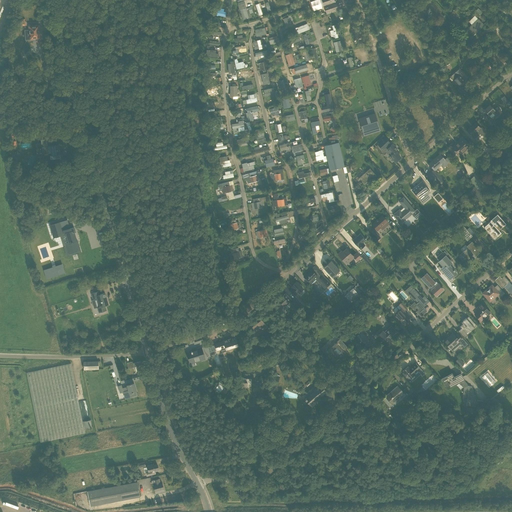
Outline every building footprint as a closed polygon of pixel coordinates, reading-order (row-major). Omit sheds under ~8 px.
[(241,19),(242,19),(248,17),(244,1),(243,0),(238,0),(237,1),(237,3),(238,9),(237,9),(238,13),(239,12),(241,19)] [(321,0),(322,1),(324,6),(327,14),(345,8),(344,5),(348,4),(350,1),(350,0),(349,0),(343,2),(341,0),(321,0)] [(258,3),(252,5),(255,12),(260,10),(258,3)] [(225,12),(222,11),(222,9),(214,7),(212,13),(218,15),(224,16),(225,12)] [(454,10),(449,15),(458,23),(463,18),(454,10)] [(353,11),(347,13),(349,20),(355,18),(353,11)] [(472,25),(467,29),(473,36),(477,32),(479,30),(484,25),(477,18),(480,15),(475,11),(473,14),(474,15),(469,21),(472,25)] [(296,30),(297,34),(309,29),(307,24),(297,27),(298,30),(296,30)] [(341,34),(347,32),(344,24),(338,26),(341,34)] [(29,30),(25,31),(25,40),(35,39),(35,40),(40,40),(40,38),(39,25),(32,26),(32,25),(29,25),(29,30)] [(334,38),(338,37),(335,25),(331,26),(333,30),(329,31),(331,36),(334,35),(334,38)] [(353,30),(356,38),(361,37),(360,31),(362,31),(360,25),(355,26),(353,27),(354,30),(353,30)] [(254,30),(256,36),(266,34),(264,28),(261,28),(254,30)] [(301,40),(299,36),(287,40),(289,45),(294,43),(294,44),(301,42),(300,41),(301,40)] [(259,48),(259,49),(262,49),(262,48),(264,48),(263,40),(260,41),(260,40),(254,41),(255,49),(259,48)] [(347,49),(353,47),(350,40),(344,42),(347,49)] [(336,52),(342,51),(339,41),(333,42),(336,52)] [(291,53),(285,55),(288,66),(295,64),(291,53)] [(333,55),(334,56),(328,58),(329,64),(337,62),(338,65),(341,65),(340,61),(339,61),(338,55),(337,55),(337,54),(333,55)] [(234,61),(236,69),(244,67),(242,61),(237,62),(237,60),(234,61)] [(307,64),(294,67),(294,68),(295,73),(296,74),(308,70),(307,64)] [(456,71),(450,77),(451,78),(453,80),(452,81),(457,87),(464,81),(467,78),(462,72),(460,75),(456,71)] [(206,73),(207,76),(207,82),(203,82),(203,86),(211,85),(210,76),(216,76),(216,73),(206,73)] [(260,74),(263,85),(269,83),(267,73),(260,74)] [(308,75),(301,77),(304,87),(308,86),(310,85),(311,85),(308,75)] [(296,87),(298,87),(298,88),(303,86),(301,78),(294,80),(296,87)] [(230,93),(230,97),(233,96),(238,96),(237,86),(235,86),(235,84),(232,84),(232,86),(230,86),(230,93)] [(327,106),(321,107),(322,112),(334,110),(332,104),(330,93),(324,95),(327,106)] [(490,105),(484,110),(489,115),(492,113),(494,115),(496,117),(502,112),(497,107),(494,110),(490,105)] [(247,113),(246,113),(247,120),(249,120),(249,121),(253,120),(252,116),(257,115),(257,111),(259,110),(258,106),(247,109),(247,113)] [(271,115),(273,115),(274,115),(279,113),(277,107),(269,109),(271,115)] [(375,113),(358,118),(364,136),(380,131),(375,113)] [(335,115),(323,117),(324,122),(330,121),(332,120),(332,123),(333,127),(336,127),(337,126),(335,117),(335,115)] [(238,123),(232,124),(233,132),(239,132),(239,131),(238,127),(243,126),(243,123),(243,122),(243,120),(238,121),(238,123)] [(320,121),(310,122),(313,134),(317,133),(315,126),(320,125),(320,121)] [(476,123),(468,130),(472,134),(471,134),(474,138),(480,134),(482,135),(486,132),(482,127),(481,128),(476,123)] [(260,132),(256,134),(257,137),(257,140),(256,140),(257,143),(265,141),(263,132),(260,132)] [(452,147),(460,156),(466,150),(471,146),(463,137),(455,144),(452,147)] [(390,156),(396,162),(398,160),(399,161),(401,159),(400,158),(401,157),(396,151),(397,150),(392,144),(390,146),(388,144),(390,143),(385,138),(378,144),(383,149),(386,146),(388,148),(387,149),(392,154),(390,156)] [(493,138),(489,143),(493,147),(498,142),(493,138)] [(42,143),(36,144),(37,154),(51,152),(52,155),(50,155),(50,159),(60,158),(59,145),(48,146),(47,139),(41,140),(42,143)] [(212,147),(213,151),(226,148),(225,141),(215,143),(216,147),(212,147)] [(339,142),(324,146),(326,156),(328,161),(330,170),(345,167),(339,142)] [(286,143),(279,145),(281,151),(285,150),(286,152),(290,150),(288,143),(286,143)] [(291,147),(292,153),(302,150),(301,144),(291,147)] [(316,157),(317,161),(323,159),(324,162),(327,161),(326,156),(324,156),(322,150),(318,151),(319,151),(320,156),(316,157)] [(303,154),(296,156),(298,165),(302,164),(300,159),(304,158),(303,154)] [(429,164),(434,169),(435,171),(441,166),(443,168),(451,161),(447,157),(445,159),(440,154),(429,164)] [(264,160),(266,167),(275,165),(273,158),(271,158),(270,155),(266,156),(267,160),(264,160)] [(253,165),(248,166),(247,162),(242,164),(244,172),(254,169),(253,165)] [(376,175),(370,168),(359,178),(364,184),(368,181),(367,180),(369,178),(371,180),(376,175)] [(272,174),(270,174),(270,181),(271,181),(283,179),(283,175),(282,169),(273,170),(274,174),(272,174)] [(249,177),(246,177),(248,183),(259,180),(257,175),(261,174),(260,171),(256,172),(256,171),(248,173),(249,177)] [(435,178),(430,172),(426,176),(431,182),(435,178)] [(475,176),(470,181),(475,186),(480,192),(485,187),(475,176)] [(228,182),(218,184),(219,189),(222,189),(223,193),(233,191),(232,184),(229,185),(228,182)] [(425,196),(430,192),(421,182),(412,190),(416,195),(420,200),(425,196)] [(479,192),(474,187),(469,192),(473,197),(479,192)] [(331,192),(321,195),(321,198),(327,197),(327,200),(328,199),(329,202),(334,201),(332,192),(331,192)] [(438,193),(434,197),(439,203),(443,199),(438,193)] [(273,200),(272,201),(273,207),(286,205),(286,200),(286,198),(284,198),(278,198),(277,194),(273,194),(273,199),(273,200)] [(399,209),(393,214),(401,223),(411,214),(415,211),(419,216),(422,214),(417,209),(415,211),(403,197),(399,201),(405,209),(401,212),(399,209)] [(253,203),(251,203),(252,210),(255,209),(262,207),(261,201),(261,198),(253,199),(253,203)] [(511,207),(511,206),(506,201),(503,204),(509,210),(511,207)] [(282,216),(274,218),(276,225),(279,224),(279,223),(286,221),(285,219),(288,218),(286,212),(281,214),(282,216)] [(492,223),(486,229),(487,231),(495,239),(501,233),(498,230),(502,226),(503,226),(505,224),(505,223),(497,214),(490,221),(490,222),(492,223)] [(377,220),(372,224),(377,230),(380,227),(382,230),(390,224),(389,223),(387,221),(382,215),(377,220),(377,219),(376,220),(377,220)] [(75,231),(74,227),(62,231),(60,222),(50,225),(54,237),(66,234),(69,243),(76,240),(74,232),(75,231)] [(263,230),(256,232),(255,232),(256,238),(259,238),(259,237),(267,235),(266,229),(265,225),(262,225),(263,230)] [(310,231),(312,233),(311,233),(314,236),(324,228),(321,225),(316,230),(314,228),(310,231)] [(463,225),(458,230),(467,240),(470,243),(472,241),(469,238),(472,235),(467,229),(463,225)] [(375,231),(372,235),(377,240),(380,237),(375,231)] [(353,241),(358,247),(360,249),(365,245),(363,243),(366,240),(360,234),(357,236),(357,237),(353,240),(353,241)] [(481,252),(472,241),(470,243),(467,245),(468,247),(460,255),(466,261),(467,260),(474,254),(476,256),(481,252)] [(241,251),(239,251),(238,248),(233,249),(232,247),(230,247),(233,259),(240,257),(243,256),(241,251)] [(337,254),(346,265),(349,262),(348,261),(349,260),(349,259),(352,256),(346,249),(341,253),(340,252),(337,254)] [(357,252),(352,256),(353,257),(354,258),(354,259),(357,262),(362,258),(360,256),(359,255),(357,252)] [(449,264),(451,262),(445,255),(447,254),(444,252),(443,253),(442,252),(436,257),(439,261),(438,262),(444,268),(442,270),(450,279),(456,273),(455,271),(454,270),(449,264)] [(412,253),(403,261),(407,266),(416,259),(416,258),(412,253)] [(323,267),(332,277),(339,270),(331,261),(323,267)] [(306,274),(303,276),(309,282),(312,285),(317,281),(323,288),(325,289),(327,287),(319,279),(320,278),(317,275),(311,269),(310,268),(308,271),(308,272),(306,274)] [(426,274),(421,279),(436,296),(444,289),(442,287),(441,286),(439,284),(436,286),(426,274)] [(330,284),(328,282),(323,275),(320,278),(319,279),(327,287),(330,284)] [(499,276),(495,280),(502,288),(509,282),(504,276),(501,278),(499,276)] [(298,294),(303,289),(302,288),(302,287),(302,286),(300,284),(299,285),(296,282),(292,286),(293,287),(289,290),(295,296),(297,294),(298,294)] [(486,291),(483,294),(488,300),(490,298),(492,300),(499,294),(500,295),(503,292),(497,285),(494,287),(492,285),(491,287),(489,288),(487,289),(486,290),(486,291)] [(353,287),(345,295),(351,302),(359,294),(353,287)] [(411,293),(409,294),(414,300),(415,299),(416,298),(419,302),(418,303),(416,304),(413,307),(416,311),(418,313),(419,314),(420,314),(421,316),(425,312),(424,311),(426,309),(422,305),(426,302),(425,302),(414,290),(410,293),(411,293)] [(98,291),(91,293),(93,300),(97,299),(100,307),(98,307),(99,312),(106,310),(105,306),(108,305),(105,293),(99,295),(98,291)] [(379,297),(373,291),(370,295),(375,300),(379,297)] [(287,302),(288,303),(292,300),(286,293),(283,296),(282,295),(275,302),(281,308),(287,302)] [(304,305),(296,297),(293,301),(300,309),(304,305)] [(398,312),(396,314),(396,315),(397,315),(396,316),(403,324),(406,321),(407,322),(409,321),(409,320),(408,319),(411,317),(405,311),(408,308),(402,301),(399,305),(397,307),(400,310),(398,312)] [(476,313),(474,314),(480,321),(485,317),(484,316),(489,311),(482,304),(476,309),(478,311),(476,313)] [(466,335),(472,330),(475,327),(474,326),(476,325),(469,316),(466,318),(463,320),(463,321),(464,322),(462,323),(463,324),(460,327),(460,328),(461,329),(458,331),(464,339),(467,336),(466,335)] [(253,322),(249,324),(254,330),(250,333),(254,338),(258,335),(261,333),(260,332),(267,327),(260,317),(259,317),(254,321),(255,322),(254,323),(253,322)] [(378,335),(381,337),(381,338),(387,345),(392,340),(390,339),(398,333),(391,325),(384,332),(383,330),(378,335)] [(361,332),(357,336),(363,343),(368,338),(361,332)] [(450,337),(444,342),(451,349),(460,341),(463,339),(457,333),(456,334),(455,335),(452,333),(450,335),(449,336),(450,337)] [(224,341),(215,344),(217,351),(221,349),(222,353),(228,351),(227,349),(233,347),(233,349),(239,347),(237,341),(236,341),(235,337),(224,340),(224,341)] [(329,349),(325,352),(337,366),(346,358),(347,359),(348,358),(353,354),(340,339),(329,349)] [(284,347),(281,347),(281,350),(282,352),(278,353),(278,357),(282,356),(282,359),(290,358),(289,355),(288,349),(286,349),(286,347),(284,347)] [(187,354),(190,365),(205,360),(204,358),(201,348),(196,349),(196,350),(193,352),(192,351),(191,351),(191,352),(187,354)] [(459,358),(455,362),(460,367),(464,364),(459,358)] [(98,361),(83,361),(84,369),(99,369),(98,361)] [(132,361),(127,362),(128,369),(133,367),(136,367),(137,371),(143,370),(141,361),(132,363),(132,361)] [(408,366),(403,371),(410,379),(410,378),(415,374),(414,373),(417,370),(421,374),(422,376),(425,373),(420,368),(416,363),(410,369),(408,366)] [(463,393),(467,394),(475,395),(471,386),(469,386),(463,380),(464,380),(461,373),(454,377),(452,373),(442,378),(445,386),(449,384),(450,387),(458,382),(464,388),(463,393)] [(219,383),(215,388),(220,392),(224,395),(228,390),(224,387),(225,385),(221,380),(218,383),(219,383)] [(121,385),(118,386),(120,393),(123,392),(123,391),(128,390),(129,393),(130,397),(137,395),(135,391),(136,391),(134,383),(127,385),(127,387),(122,388),(121,385)] [(314,392),(305,399),(312,407),(315,403),(314,402),(327,389),(322,383),(313,391),(314,392)] [(386,396),(385,397),(392,404),(399,398),(400,399),(405,395),(404,394),(406,392),(408,394),(412,391),(407,386),(402,391),(397,386),(392,391),(393,392),(391,393),(386,397),(386,396)] [(467,399),(466,405),(482,408),(483,401),(477,400),(467,399)] [(90,420),(83,421),(84,428),(92,427),(90,420)] [(147,476),(156,473),(155,470),(158,469),(157,464),(153,465),(153,464),(147,465),(149,472),(146,472),(147,476)] [(152,480),(153,486),(155,493),(164,491),(162,483),(160,484),(159,478),(152,480)] [(140,497),(137,482),(87,491),(90,506),(140,497)]
